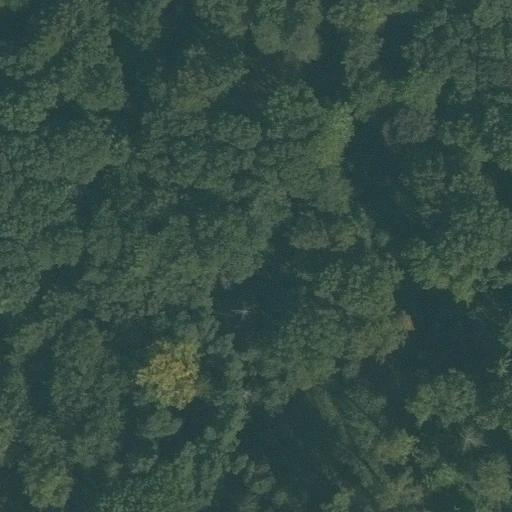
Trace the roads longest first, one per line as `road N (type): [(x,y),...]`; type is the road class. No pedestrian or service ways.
road 1 (track): [(0,370),(184,0)]
road 2 (track): [(148,77),(0,54)]
